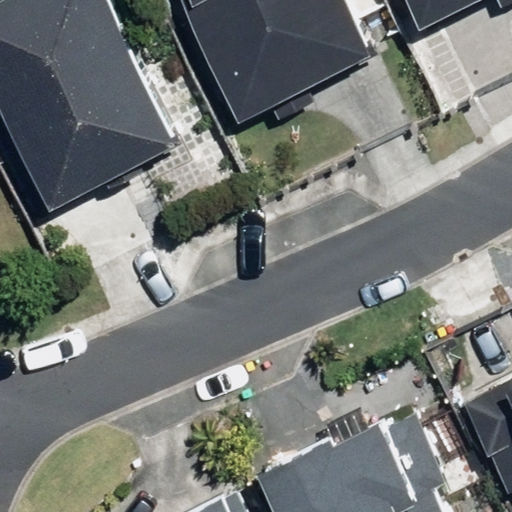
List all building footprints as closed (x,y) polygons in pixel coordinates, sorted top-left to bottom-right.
[(177,140),(107,0),(0,0),(0,103),(49,203),(177,140)] [(372,53),(346,0),(183,0),(239,115),(372,53)] [(408,0),(419,22),(464,0),(408,0)] [(511,375),(464,397),(508,495),(511,493),(511,375)] [(327,436),(253,469),(272,511),(442,511),(430,485),(445,479),(416,412),(380,428),(375,418),(328,439),(327,436)] [(253,511),(241,486),(182,511),(253,511)]
